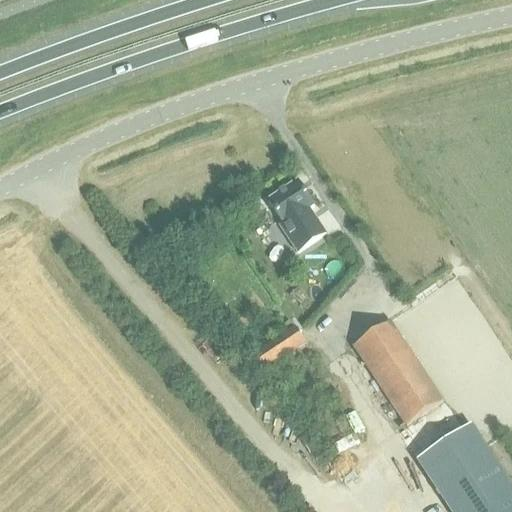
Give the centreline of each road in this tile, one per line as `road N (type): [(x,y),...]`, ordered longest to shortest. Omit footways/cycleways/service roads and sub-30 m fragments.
road 1 (unclassified): [(0,189),(81,146),(255,82),(511,16)]
road 2 (trunk): [(0,111),(158,53),(340,0)]
road 3 (trunk): [(207,0),(0,72)]
